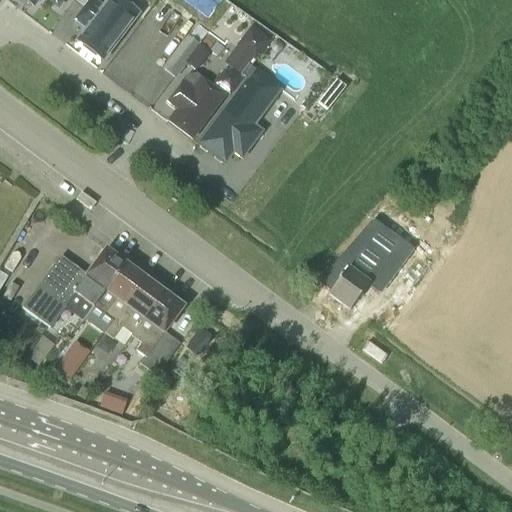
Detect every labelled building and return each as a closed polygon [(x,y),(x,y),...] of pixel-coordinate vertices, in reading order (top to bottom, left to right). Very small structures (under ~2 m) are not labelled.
[(75,0),(75,1),(84,9),(90,0),(75,0)] [(116,0),(110,0),(78,42),(102,60),(137,15),(116,0)] [(237,48),(252,61),(254,62),(269,43),(251,28),(250,29),(235,47),(237,48)] [(137,35),(109,75),(135,93),(163,53),(137,35)] [(186,65),(200,48),(189,39),(164,71),(174,79),(185,64),(186,65)] [(195,73),(209,55),(200,48),(186,65),(186,66),(195,73)] [(231,72),(223,73),(213,85),(228,97),(241,79),(231,72)] [(231,170),(281,97),(250,76),(200,149),(231,170)] [(328,85),(323,92),(320,96),(329,104),(333,106),(345,90),(344,88),(348,83),(346,82),(339,76),(335,82),(333,80),(328,85)] [(193,141),(226,98),(204,82),(198,90),(186,81),(167,107),(178,115),(171,125),(193,141)] [(328,297),(349,313),(368,287),(369,288),(385,269),(361,252),(372,239),(363,231),(340,258),(351,266),(328,297)] [(92,309),(93,310),(125,267),(105,252),(86,278),(60,259),(21,310),(49,330),(64,310),(82,323),(92,309)] [(106,332),(144,280),(125,267),(93,310),(101,316),(95,324),(106,332)] [(131,338),(163,295),(144,280),(106,332),(102,336),(111,342),(120,330),(131,338)] [(179,346),(164,335),(183,309),(163,295),(131,338),(139,344),(135,350),(143,357),(137,365),(156,378),(179,346)] [(41,338),(14,318),(0,336),(0,340),(25,359),(41,338)] [(80,367),(64,356),(52,374),(68,385),(80,367)]
